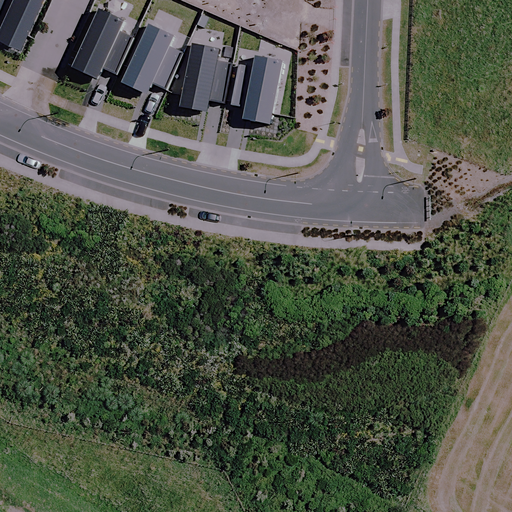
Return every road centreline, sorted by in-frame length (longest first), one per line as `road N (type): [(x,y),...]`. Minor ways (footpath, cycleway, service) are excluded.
road 1 (residential): [(14,124),(118,164),(228,192),(358,207)]
road 2 (residential): [(358,207),(368,0)]
road 3 (residential): [(71,0),(14,124)]
